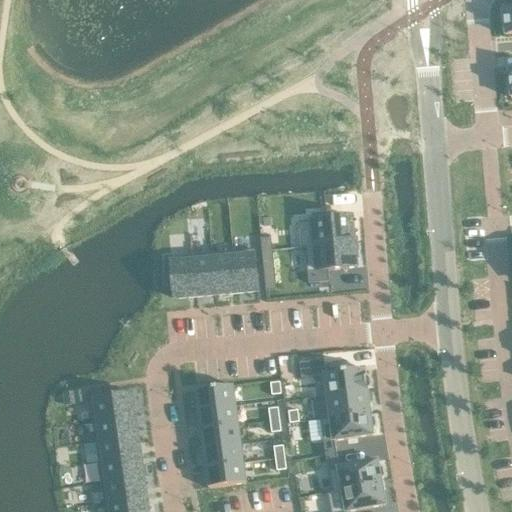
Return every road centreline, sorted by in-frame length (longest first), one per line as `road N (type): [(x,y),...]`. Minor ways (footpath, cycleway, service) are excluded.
road 1 (residential): [(379,333),(177,351),(162,360),(158,403),(174,511)]
road 2 (tertiary): [(477,511),(450,327)]
road 3 (tertiary): [(450,327),(435,142)]
road 4 (residential): [(379,333),(401,511)]
road 5 (residential): [(511,376),(494,223),(511,222)]
road 6 (residential): [(487,138),(478,0)]
road 7 (residential): [(370,197),(379,333)]
